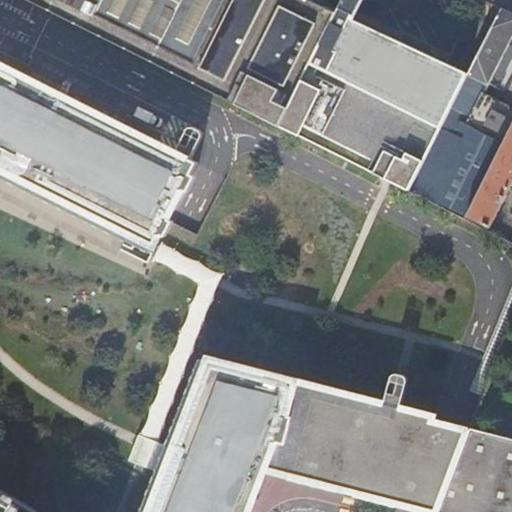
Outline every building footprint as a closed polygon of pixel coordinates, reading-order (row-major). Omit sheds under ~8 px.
[(30,0),(196,83),(237,0),(30,0)] [(265,117),(323,5),(313,0),(237,0),(196,83),(265,117)] [(324,0),(323,5),(265,117),(411,189),(441,129),(470,72),(462,69),(399,39),(357,20),(366,0),(324,0)] [(511,36),(511,12),(502,8),(470,72),(441,129),(497,157),(511,125),(511,106),(484,93),(511,36)] [(0,168),(156,246),(159,241),(161,234),(166,236),(174,220),(170,219),(184,191),(188,192),(196,176),(191,173),(197,161),(0,62),(0,168)] [(467,216),(490,227),(511,183),(511,125),(497,157),(467,216)] [(441,129),(411,189),(467,216),(497,157),(441,129)] [(201,283),(144,437),(152,439),(160,443),(225,275),(159,241),(156,246),(151,258),(201,283)] [(485,396),(511,326),(511,290),(472,391),(485,396)] [(250,511),(262,482),(267,469),(299,379),(211,357),(209,361),(151,511),(250,511)] [(151,511),(209,361),(202,358),(169,446),(160,443),(152,439),(144,437),(140,435),(139,440),(131,460),(159,471),(143,511),(151,511)] [(386,401),(299,379),(267,469),(406,504),(438,511),(439,511),(472,429),(472,427),(435,420),(437,414),(404,406),(410,381),(407,375),(398,373),(392,376),(386,401)] [(511,511),(511,439),(472,429),(439,511),(440,511),(511,511)] [(0,511),(13,511),(17,505),(0,495),(0,511)]
